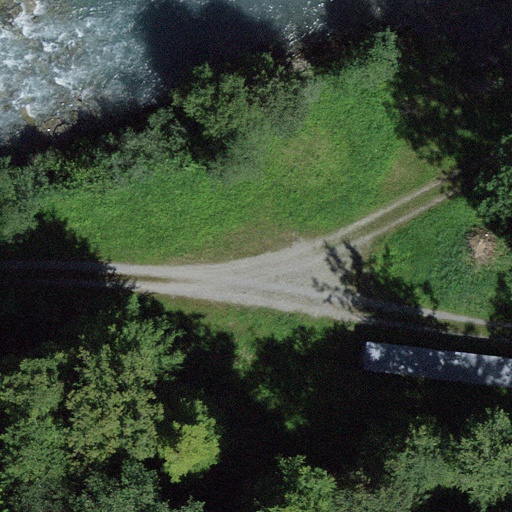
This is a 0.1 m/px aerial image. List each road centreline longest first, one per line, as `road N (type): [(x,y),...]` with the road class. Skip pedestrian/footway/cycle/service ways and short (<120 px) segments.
road 1 (track): [(0,277),(223,273),(426,314),(511,322)]
road 2 (track): [(511,178),(361,235)]
road 3 (track): [(361,235),(223,273)]
